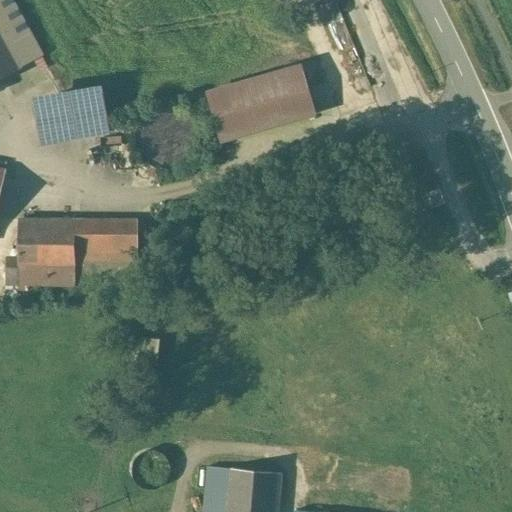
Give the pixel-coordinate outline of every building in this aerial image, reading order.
[(41,56),(10,0),(0,0),(0,34),(19,69),(41,56)] [(0,34),(0,79),(19,69),(0,34)] [(300,66),(207,93),(220,140),(314,113),(300,66)] [(43,143),(107,133),(103,111),(100,92),(64,98),(36,103),(43,143)] [(163,105),(159,106),(155,107),(151,109),(147,111),(144,113),(141,116),(139,119),(137,123),(135,127),(134,131),(134,135),(134,139),(134,143),(135,147),(137,151),(138,154),(141,158),(144,160),(147,163),(150,165),(154,167),(158,168),(162,169),(166,169),(170,169),(174,168),(178,166),(182,165),(185,162),(188,160),(191,156),(193,153),(195,149),(196,146),(197,141),(197,137),(197,133),(196,129),(195,125),(193,122),(191,118),(189,115),(186,112),(182,110),(179,108),(175,107),(171,106),(167,105),(163,105)] [(438,190),(427,194),(432,206),(443,202),(438,190)] [(75,220),(19,219),(18,259),(18,285),(74,285),(74,275),(75,220)] [(98,220),(75,220),(74,275),(98,275),(98,220)] [(137,221),(98,220),(98,275),(136,275),(137,260),(137,221)] [(18,259),(6,259),(5,284),(18,285),(18,259)] [(163,447),(160,446),(157,445),(153,444),(149,445),(147,446),(144,447),(142,448),(140,450),(138,452),(137,454),(136,456),(135,459),(134,461),(134,464),(134,467),(135,469),(136,471),(137,474),(140,477),(142,479),(145,481),(148,482),(151,483),(154,483),(160,482),(163,480),(165,478),(168,476),(170,473),(171,471),(172,468),(172,466),(172,463),(172,460),(171,457),(170,455),(169,452),(166,450),(165,448),(163,447)] [(277,511),(281,473),(208,466),(203,511),(277,511)]
